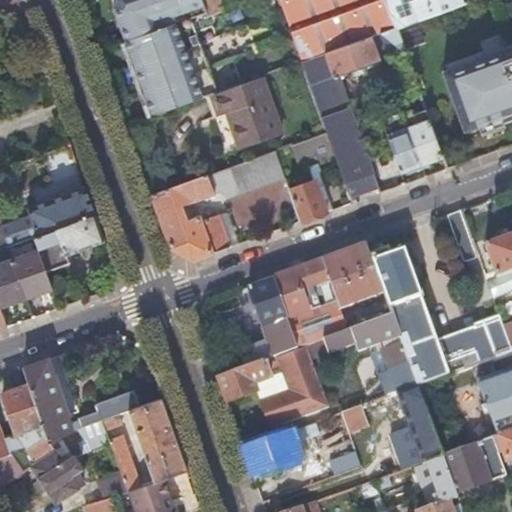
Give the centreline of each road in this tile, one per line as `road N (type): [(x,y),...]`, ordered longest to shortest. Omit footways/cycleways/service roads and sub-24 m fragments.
road 1 (residential): [(158,299),(511,172)]
road 2 (residential): [(51,0),(158,299)]
road 3 (residential): [(158,299),(234,511)]
road 4 (residential): [(0,357),(158,299)]
